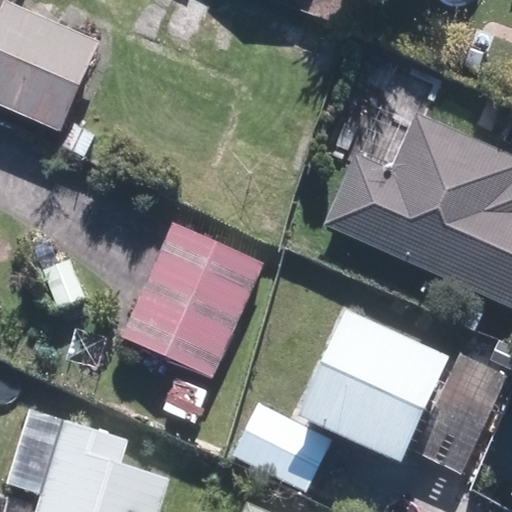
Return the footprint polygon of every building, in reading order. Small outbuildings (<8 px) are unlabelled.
[(226,0),(181,0),(168,32),(206,48),(226,0)] [(6,39),(0,36),(0,99),(75,132),(115,41),(23,1),(6,39)] [(369,156),(340,222),(511,298),(511,146),(479,132),(464,165),(447,158),(442,169),(411,155),(404,171),(369,156)] [(273,261),(187,221),(133,335),(219,376),(273,261)] [(481,446),(511,382),(511,344),(474,326),(462,350),(370,305),(321,406),(423,456),(438,425),(481,446)] [(340,433),(263,396),(238,448),(314,485),(340,433)] [(160,511),(173,471),(123,455),(131,432),(71,413),(39,511),(160,511)] [(301,511),(265,495),(257,511),(301,511)]
